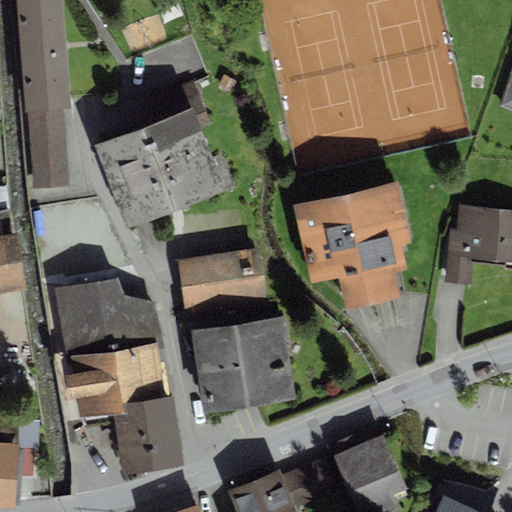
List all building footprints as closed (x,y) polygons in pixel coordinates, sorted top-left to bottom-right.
[(62,0),(17,0),(26,112),(27,112),(63,109),(71,108),(62,0)] [(511,68),(511,69),(498,106),(511,111),(511,68)] [(149,125),(93,145),(127,229),(224,189),(202,129),(211,125),(192,80),(150,96),(149,125)] [(63,109),(27,112),(33,189),(69,186),(63,109)] [(397,181),(292,204),(310,285),(337,279),(344,310),(384,301),(400,298),(394,271),(406,269),(401,245),(411,243),(397,181)] [(0,293),(25,289),(16,232),(13,232),(6,185),(0,186),(0,293)] [(511,208),(458,204),(456,228),(449,227),(444,281),(457,283),(470,284),(472,263),(503,266),(504,262),(511,262),(511,208)] [(258,248),(178,259),(186,319),(266,309),(258,248)] [(65,358),(71,357),(155,344),(163,343),(156,302),(124,293),(116,278),(54,287),(65,358)] [(283,316),(191,330),(204,414),(261,405),(296,400),(283,316)] [(155,344),(71,357),(74,374),(64,375),(68,400),(76,399),(79,418),(113,413),(122,412),(120,402),(163,396),(155,344)] [(0,373),(12,375),(14,351),(0,348),(0,373)] [(122,412),(113,413),(122,476),(185,466),(175,394),(163,396),(120,402),(122,412)] [(0,504),(20,506),(22,475),(23,449),(24,448),(18,447),(20,417),(0,415),(0,504)] [(337,454),(333,456),(357,511),(398,511),(400,511),(393,496),(408,490),(384,435),(358,447),(352,435),(332,443),(337,454)] [(34,449),(23,449),(22,475),(33,476),(34,449)] [(278,470),(228,490),(236,511),(313,511),(309,501),(335,491),(322,460),(280,476),(278,470)] [(483,511),(443,495),(435,511),(483,511)] [(201,511),(198,503),(173,511),(201,511)]
